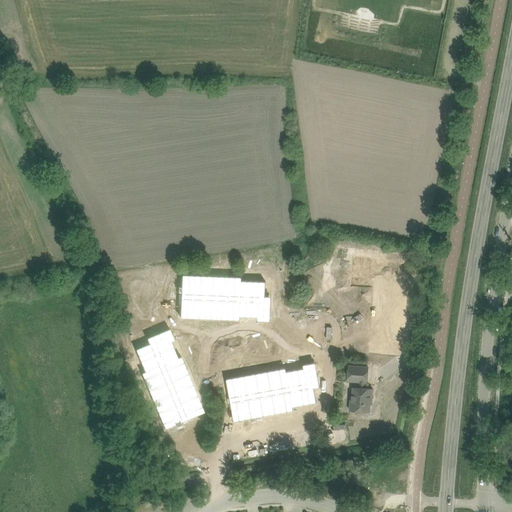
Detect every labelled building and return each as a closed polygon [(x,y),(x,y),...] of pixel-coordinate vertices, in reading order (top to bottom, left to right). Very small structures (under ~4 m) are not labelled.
[(361,260),(359,283),(383,285),(377,351),(407,354),(414,264),(361,260)] [(182,275),(180,317),(240,320),(240,316),(258,317),(258,314),(264,314),(265,282),(241,281),(241,277),(182,275)] [(166,337),(135,349),(145,371),(141,373),(164,428),(204,412),(181,356),(177,358),(170,341),(168,342),(166,337)] [(352,410),(370,412),(371,397),(372,397),(373,389),(365,388),(366,382),(367,382),(368,367),(349,365),(348,381),(359,382),(359,388),(354,387),(352,410)] [(285,368),(227,379),(234,421),(293,410),(292,406),(316,402),(310,370),(304,371),(304,368),(286,372),(285,368)]
